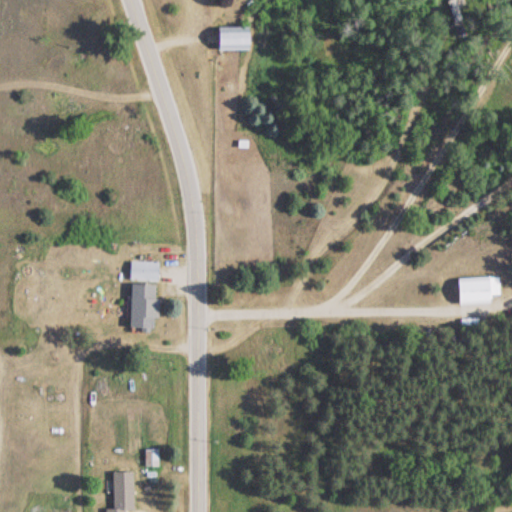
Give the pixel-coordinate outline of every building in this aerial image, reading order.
[(245,51),(245,27),(214,27),(214,51),(245,51)] [(154,279),(154,261),(127,261),(127,279),(154,279)] [(455,278),(455,303),(486,303),(486,278),(455,278)] [(154,283),(127,283),(127,327),(154,327),(154,283)] [(154,448),(142,448),(142,464),(154,464),(154,448)] [(120,500),(108,500),(108,511),(142,511),(142,483),(121,483),(120,500)]
